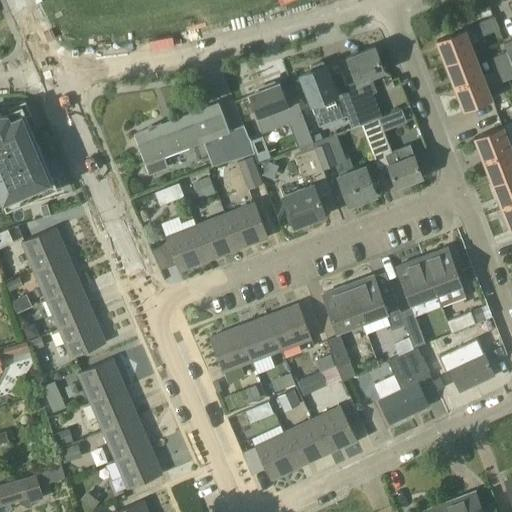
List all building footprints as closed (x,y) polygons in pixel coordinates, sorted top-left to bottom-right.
[(499,28),(494,17),(475,25),(480,36),(499,28)] [(446,64),(474,53),(464,29),(436,40),(446,64)] [(511,40),(504,44),(507,52),(489,59),(494,71),(494,72),(511,64),(511,40)] [(353,106),(361,124),(379,118),(381,116),(372,94),(376,89),(373,81),(368,81),(367,79),(384,73),(375,47),(361,52),(357,49),(351,51),(351,56),(347,57),(356,82),(345,86),(353,106)] [(483,75),(474,53),(446,64),(455,87),(483,75)] [(329,115),(353,106),(345,86),(343,81),(333,85),(326,66),(325,66),(323,61),(309,66),(311,71),(300,75),(311,106),(312,106),(319,125),(331,121),(329,115)] [(511,64),(494,72),(494,71),(483,75),(455,87),(464,111),(492,100),(492,98),(503,94),(499,83),(511,77),(511,64)] [(255,92),(250,94),(264,130),(265,132),(290,122),(300,147),(313,142),(297,101),(287,105),(279,83),(278,84),(275,81),(255,88),(255,92)] [(250,137),(244,125),(230,131),(218,101),(134,134),(149,175),(168,167),(164,157),(203,142),(212,166),(255,153),(250,137)] [(0,193),(7,208),(46,191),(41,180),(52,175),(25,114),(0,116),(0,193)] [(379,118),(361,124),(372,153),(390,146),(379,118)] [(475,137),(484,161),(511,149),(511,135),(508,138),(503,126),(475,137)] [(315,147),(323,168),(335,163),(339,174),(337,175),(349,206),(377,195),(365,165),(354,169),(349,157),(346,158),(336,133),(313,142),(315,147)] [(327,179),(323,168),(315,147),(294,156),(306,187),(283,196),(295,227),(326,215),(314,184),(327,179)] [(511,149),(484,161),(493,184),(511,176),(511,149)] [(399,160),(395,150),(384,154),(388,164),(387,164),(396,187),(422,177),(413,154),(399,160)] [(264,183),(253,156),(237,162),(248,189),(264,183)] [(511,176),(493,184),(502,207),(511,203),(511,176)] [(197,181),(204,199),(215,194),(208,177),(197,181)] [(179,184),(167,189),(170,196),(179,199),(184,197),(179,184)] [(255,202),(225,214),(238,248),(268,237),(255,202)] [(511,203),(502,207),(511,231),(511,230),(511,203)] [(40,207),(43,216),(49,214),(47,205),(40,207)] [(225,214),(196,225),(209,260),(238,248),(225,214)] [(179,271),(209,260),(196,225),(166,236),(179,271)] [(21,241),(34,271),(68,256),(56,227),(21,241)] [(0,247),(13,242),(8,229),(0,232),(0,247)] [(447,247),(421,257),(435,294),(440,305),(465,296),(447,247)] [(34,271),(46,300),(81,285),(68,256),(34,271)] [(435,294),(421,257),(397,266),(411,303),(435,294)] [(405,325),(401,311),(393,292),(381,297),(373,276),(349,285),(362,323),(366,333),(389,324),(391,330),(405,325)] [(6,285),(10,293),(23,288),(19,280),(6,285)] [(46,300),(58,329),(93,314),(81,285),(46,300)] [(362,323),(349,285),(323,295),(337,332),(362,323)] [(17,316),(32,309),(27,297),(12,304),(17,316)] [(270,315),(283,350),(302,343),(304,349),(315,345),(300,304),(270,315)] [(412,307),(401,311),(410,338),(422,334),(412,307)] [(475,323),(470,311),(447,321),(451,332),(475,323)] [(106,344),(93,314),(58,329),(71,358),(106,344)] [(253,361),(283,350),(270,315),(240,327),(253,361)] [(30,326),(23,329),(28,341),(39,336),(36,328),(30,326)] [(241,366),(253,361),(240,327),(210,338),(223,373),(241,366)] [(355,375),(339,335),(327,340),(343,380),(355,375)] [(419,348),(425,363),(450,353),(443,337),(419,348)] [(28,343),(32,353),(44,348),(40,338),(28,343)] [(27,342),(0,350),(0,353),(4,366),(31,357),(27,342)] [(430,376),(417,347),(388,360),(402,389),(378,400),(389,424),(427,407),(416,382),(430,376)] [(493,376),(483,354),(465,363),(461,355),(446,362),(460,391),(493,376)] [(321,371),(334,366),(331,355),(317,360),(321,371)] [(78,372),(91,402),(124,387),(112,358),(78,372)] [(241,366),(223,373),(227,383),(245,376),(241,366)] [(298,381),(304,395),(326,385),(320,371),(298,381)] [(448,373),(433,379),(438,390),(453,383),(448,373)] [(251,402),(261,398),(256,386),(246,390),(251,402)] [(124,387),(91,402),(103,430),(137,416),(124,387)] [(293,389),(277,397),(284,411),(300,403),(293,389)] [(61,392),(48,398),(53,411),(66,405),(61,392)] [(251,422),(262,418),(257,406),(246,410),(251,422)] [(341,406),(312,419),(328,453),(357,440),(341,406)] [(103,430),(115,459),(149,445),(137,416),(103,430)] [(312,419),(284,432),(300,467),(328,453),(312,419)] [(59,430),(63,443),(74,439),(69,426),(59,430)] [(272,480),(300,467),(284,432),(256,446),(272,480)] [(0,446),(9,444),(5,433),(0,435),(0,446)] [(63,461),(80,456),(76,442),(59,447),(63,461)] [(161,474),(149,445),(115,459),(128,488),(161,474)] [(65,478),(61,464),(35,471),(36,475),(0,485),(0,506),(19,501),(25,505),(44,499),(42,493),(46,492),(44,484),(65,478)] [(81,503),(92,511),(93,511),(100,504),(87,494),(81,503)] [(498,511),(494,500),(479,506),(474,494),(450,503),(452,511),(498,511)] [(147,511),(142,501),(115,511),(147,511)] [(452,511),(450,503),(425,511),(452,511)]
